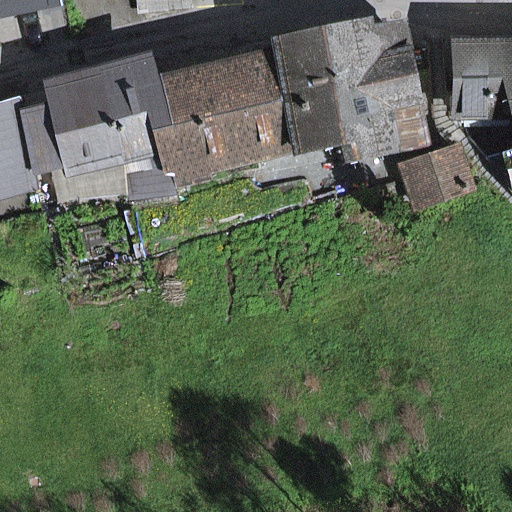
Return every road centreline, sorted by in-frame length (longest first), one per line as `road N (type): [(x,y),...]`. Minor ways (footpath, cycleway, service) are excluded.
road 1 (residential): [(322,0),(254,28),(0,84)]
road 2 (residential): [(511,27),(364,0)]
